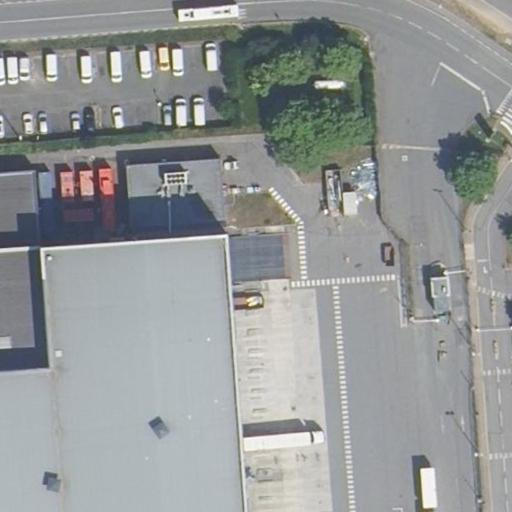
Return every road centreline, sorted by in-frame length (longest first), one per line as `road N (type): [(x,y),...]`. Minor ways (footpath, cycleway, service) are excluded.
road 1 (unclassified): [(511,86),(414,24),(323,0)]
road 2 (unclassified): [(0,21),(169,10)]
road 3 (unclassified): [(289,0),(169,10)]
